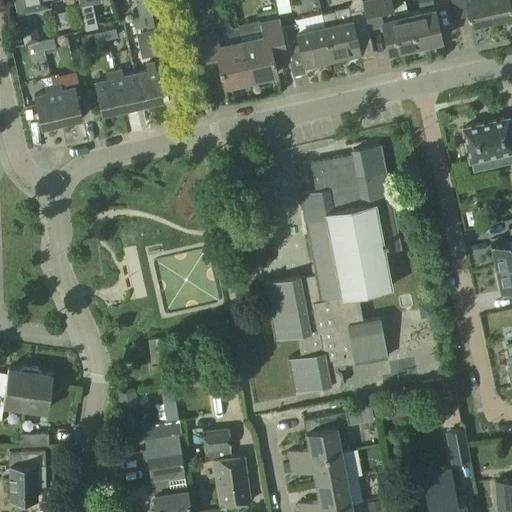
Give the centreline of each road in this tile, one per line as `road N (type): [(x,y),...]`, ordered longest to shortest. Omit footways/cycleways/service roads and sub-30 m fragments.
road 1 (residential): [(63,192),(78,168),(418,85)]
road 2 (residential): [(418,85),(482,388),(504,424),(511,423)]
road 3 (residential): [(78,511),(100,379),(87,332)]
road 4 (residential): [(87,332),(58,256),(63,192)]
